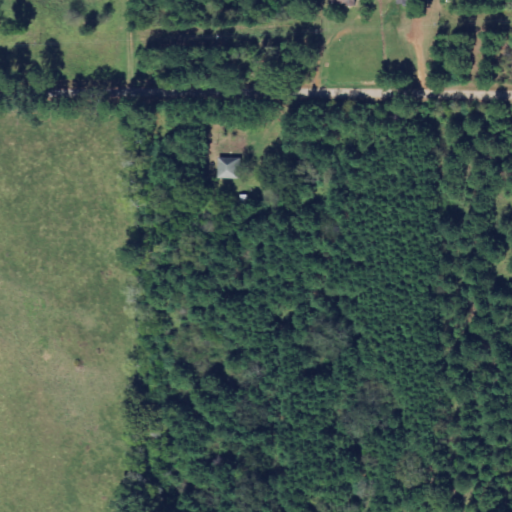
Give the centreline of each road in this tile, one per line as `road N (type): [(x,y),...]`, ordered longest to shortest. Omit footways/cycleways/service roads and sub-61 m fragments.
road 1 (residential): [(0,117),(511,125)]
road 2 (residential): [(302,0),(311,122)]
